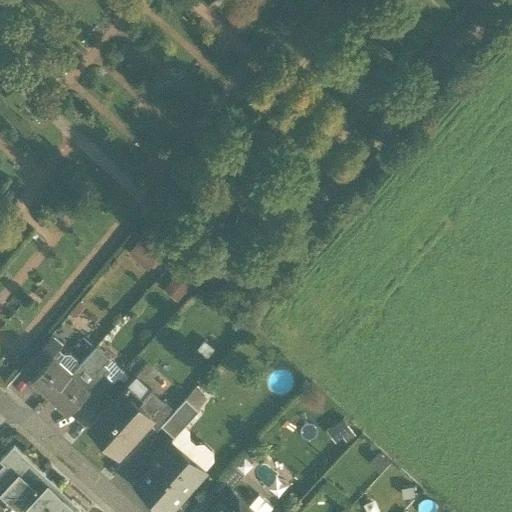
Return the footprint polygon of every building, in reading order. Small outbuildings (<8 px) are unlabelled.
[(142,236),(132,247),(152,265),(162,253),(142,236)] [(164,284),(179,297),(193,281),(179,268),(164,284)] [(49,339),(32,357),(41,365),(53,352),(53,353),(58,347),(49,339)] [(105,388),(113,379),(104,370),(108,366),(104,362),(109,355),(96,343),(78,363),(72,369),(50,393),(69,410),(79,399),(91,386),(90,386),(96,380),(105,388)] [(65,352),(58,347),(53,353),(59,358),(65,352)] [(65,352),(59,358),(72,369),(78,363),(77,363),(77,358),(70,351),(65,352)] [(50,393),(72,369),(59,358),(53,353),(53,352),(41,365),(32,376),(31,376),(50,393)] [(122,367),(109,355),(104,362),(108,366),(104,370),(113,379),(122,369),(122,367)] [(32,376),(41,365),(32,357),(23,368),(32,376)] [(113,379),(105,388),(96,380),(90,386),(91,386),(79,399),(88,406),(105,388),(114,396),(123,386),(124,387),(132,378),(122,369),(113,379)] [(153,413),(152,412),(139,400),(124,387),(123,386),(114,396),(89,423),(119,450),(148,419),(153,413)] [(151,387),(139,400),(152,412),(164,399),(151,387)] [(185,396),(174,408),(161,422),(174,434),(185,423),(199,408),(185,396)] [(157,427),(161,422),(174,408),(164,399),(152,412),(153,413),(148,419),(157,427)] [(174,434),(171,438),(204,468),(214,457),(213,448),(204,440),(195,440),(190,436),(190,427),(185,423),(174,434)] [(136,482),(167,509),(204,468),(171,438),(170,437),(150,460),(153,462),(136,482)] [(0,500),(8,508),(15,501),(19,504),(23,500),(35,511),(36,511),(61,486),(14,442),(0,456),(0,457),(4,461),(1,465),(0,464),(0,500)] [(209,489),(218,497),(230,485),(231,486),(244,471),(234,463),(209,489)] [(258,511),(231,486),(230,485),(218,497),(204,511),(258,511)] [(72,496),(69,500),(59,491),(62,487),(61,486),(36,511),(82,511),(85,509),(72,496)] [(0,511),(4,511),(8,508),(0,500),(0,511)] [(26,511),(35,511),(23,500),(19,504),(26,511)]
